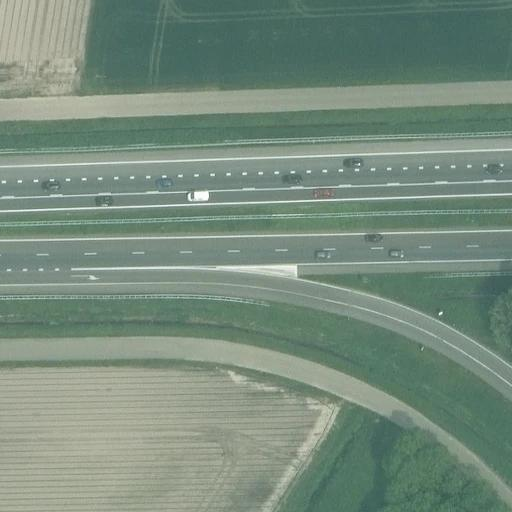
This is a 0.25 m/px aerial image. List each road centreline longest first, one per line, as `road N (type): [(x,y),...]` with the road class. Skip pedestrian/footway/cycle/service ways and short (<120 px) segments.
road 1 (unclassified): [(511,502),(465,457),(309,373),(243,357),(162,351),(0,353)]
road 2 (unclassified): [(0,113),(511,93)]
road 3 (motorway): [(511,180),(0,197)]
road 4 (motorway): [(166,252),(398,314),(465,344),(511,378)]
road 5 (motorway): [(166,252),(511,244)]
road 6 (motorway): [(0,255),(166,252)]
